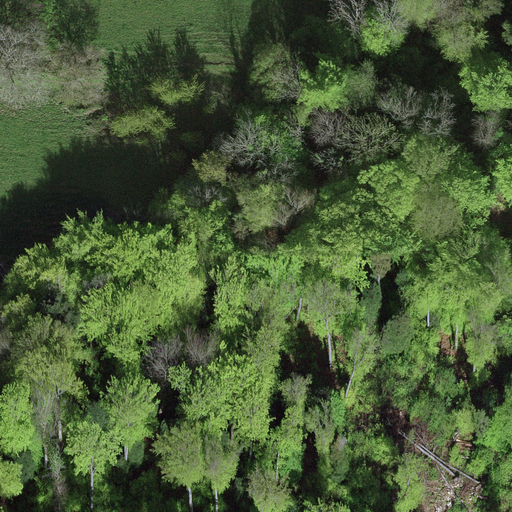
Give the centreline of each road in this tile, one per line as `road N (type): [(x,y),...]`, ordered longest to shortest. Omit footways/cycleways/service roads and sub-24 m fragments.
road 1 (track): [(284,121),(231,75),(162,67),(96,80),(0,74)]
road 2 (track): [(511,218),(310,171),(284,121)]
